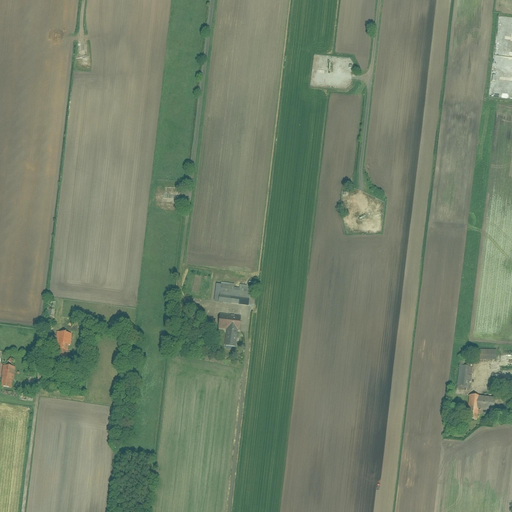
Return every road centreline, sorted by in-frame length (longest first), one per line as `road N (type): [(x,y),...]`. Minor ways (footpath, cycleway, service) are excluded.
road 1 (track): [(212,0),(189,196)]
road 2 (track): [(378,0),(361,190)]
